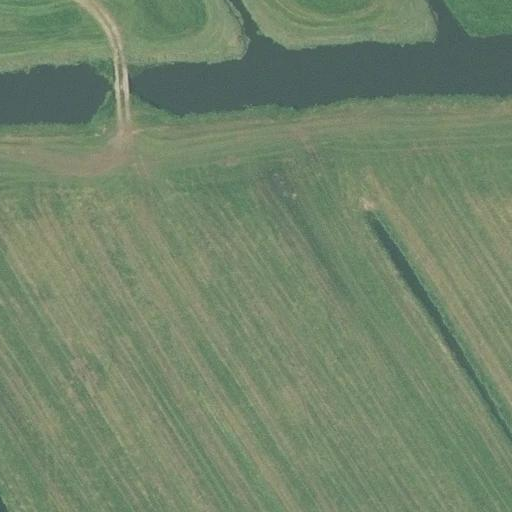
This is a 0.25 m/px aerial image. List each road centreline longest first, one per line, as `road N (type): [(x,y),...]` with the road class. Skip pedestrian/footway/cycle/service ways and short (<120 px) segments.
road 1 (track): [(0,153),(511,123)]
road 2 (track): [(122,144),(110,23),(76,0)]
